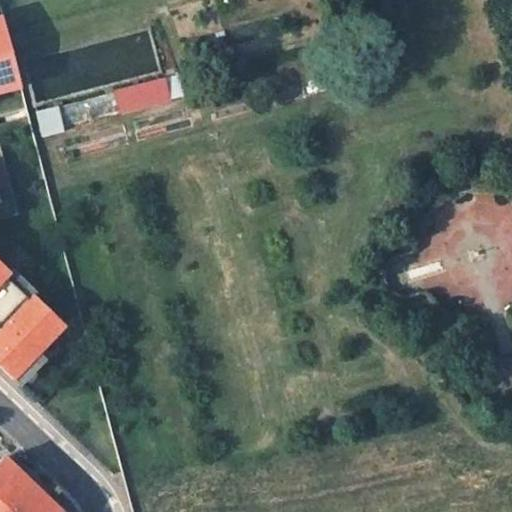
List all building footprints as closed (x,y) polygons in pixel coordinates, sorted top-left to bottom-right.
[(0,83),(7,82),(18,79),(3,22),(0,22),(0,83)] [(172,78),(114,94),(118,111),(176,96),(172,78)] [(7,82),(0,83),(0,92),(9,90),(7,82)] [(114,94),(36,112),(40,130),(118,111),(114,94)] [(0,366),(13,379),(38,352),(37,351),(63,325),(33,296),(29,300),(5,277),(9,273),(0,264),(0,366)] [(13,269),(9,273),(5,277),(29,300),(33,296),(36,292),(13,269)] [(38,352),(13,379),(20,386),(46,359),(38,352)] [(5,458),(0,463),(0,511),(50,511),(34,496),(39,490),(5,458)] [(60,511),(56,506),(39,490),(34,496),(50,511),(60,511)]
